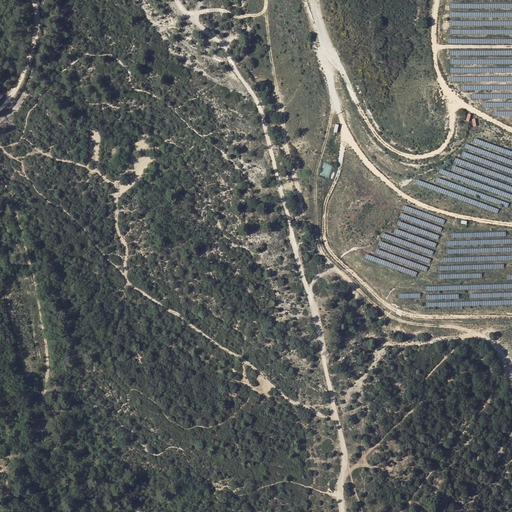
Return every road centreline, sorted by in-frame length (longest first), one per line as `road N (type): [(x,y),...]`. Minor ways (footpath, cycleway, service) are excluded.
road 1 (track): [(340,511),(344,460),(259,102),(222,41),(177,0)]
road 2 (track): [(511,379),(492,343),(385,314),(322,256),(288,150),(265,5)]
road 3 (track): [(0,179),(34,274),(49,357),(46,394),(83,489),(79,511)]
road 4 (track): [(336,98),(316,168),(317,243)]
